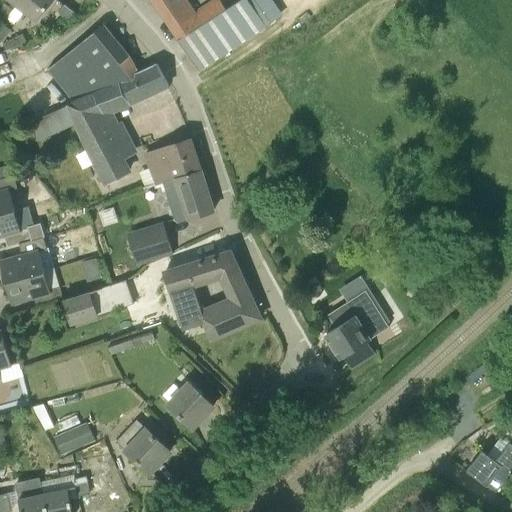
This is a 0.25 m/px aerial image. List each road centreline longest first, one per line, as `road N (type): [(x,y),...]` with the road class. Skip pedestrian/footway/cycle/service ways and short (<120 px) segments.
road 1 (residential): [(158,511),(303,355),(238,234),(171,65),(116,0)]
road 2 (unclassified): [(511,508),(425,455),(351,511)]
